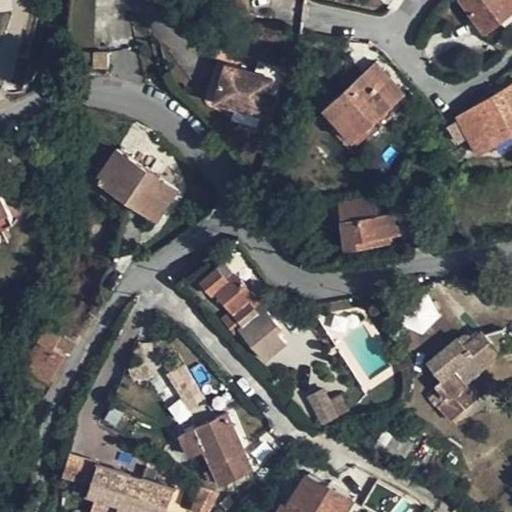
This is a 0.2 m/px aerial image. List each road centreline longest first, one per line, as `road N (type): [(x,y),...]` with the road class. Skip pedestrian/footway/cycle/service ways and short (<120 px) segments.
road 1 (residential): [(511,246),(317,283),(275,267),(215,170),(173,131),(115,101),(61,94),(0,118)]
road 2 (unknown): [(147,266),(309,446),(337,441),(431,503)]
